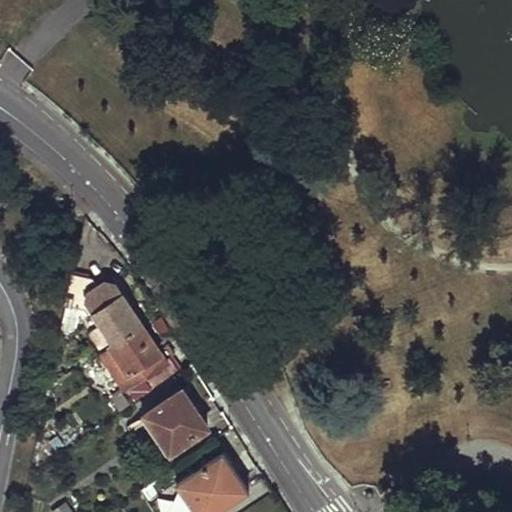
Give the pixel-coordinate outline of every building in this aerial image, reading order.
[(83,308),(89,304),(114,339),(140,320),(113,279),(101,277),(93,283),(89,275),(73,272),(66,304),(83,308)] [(140,320),(114,339),(111,342),(126,367),(116,374),(123,385),(145,371),(156,388),(180,372),(169,355),(165,357),(140,320)] [(126,367),(111,342),(100,349),(116,374),(126,367)] [(168,392),(181,409),(185,407),(172,389),(168,392)] [(122,390),(112,397),(121,411),(133,403),(122,390)] [(168,392),(137,415),(162,451),(198,425),(185,407),(181,409),(168,392)] [(67,425),(49,438),(59,454),(78,441),(67,425)] [(219,450),(174,482),(195,511),(208,511),(245,484),(219,450)] [(73,511),(67,503),(54,511),(55,511),(73,511)]
